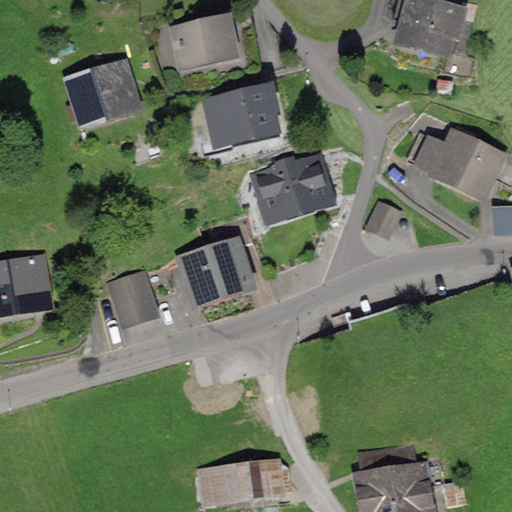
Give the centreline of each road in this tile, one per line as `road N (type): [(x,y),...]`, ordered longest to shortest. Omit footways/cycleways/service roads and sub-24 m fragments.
road 1 (residential): [(328,295),(0,392)]
road 2 (residential): [(317,61),(373,140),(328,295)]
road 3 (residential): [(511,251),(403,269),(328,295)]
